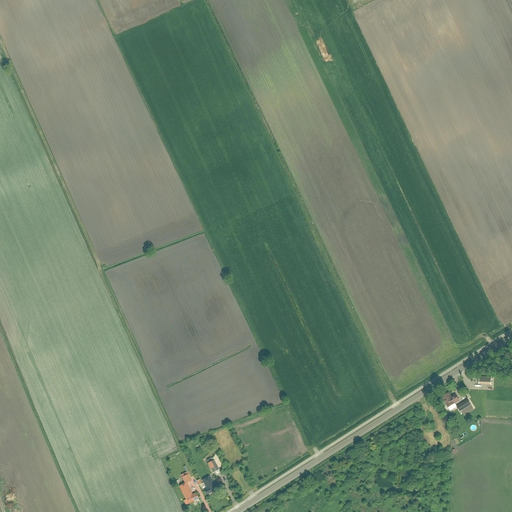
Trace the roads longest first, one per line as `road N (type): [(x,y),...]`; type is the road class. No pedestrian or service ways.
road 1 (track): [(399,407),(203,0)]
road 2 (track): [(0,44),(177,447)]
road 3 (tertiary): [(235,511),(511,336)]
